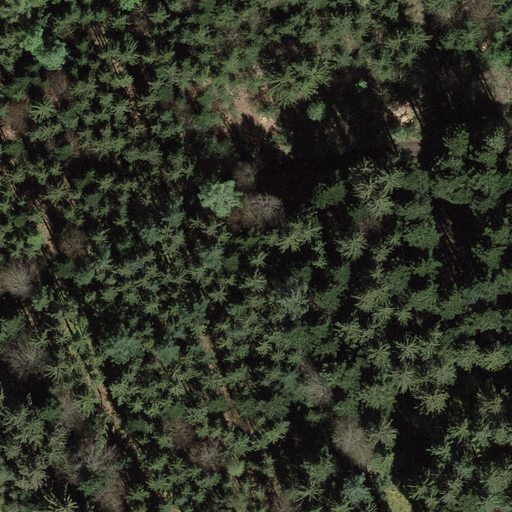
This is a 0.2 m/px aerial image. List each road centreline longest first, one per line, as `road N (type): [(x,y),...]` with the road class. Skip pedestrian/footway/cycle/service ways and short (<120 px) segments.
road 1 (track): [(0,321),(293,162),(511,131)]
road 2 (track): [(0,29),(136,0)]
